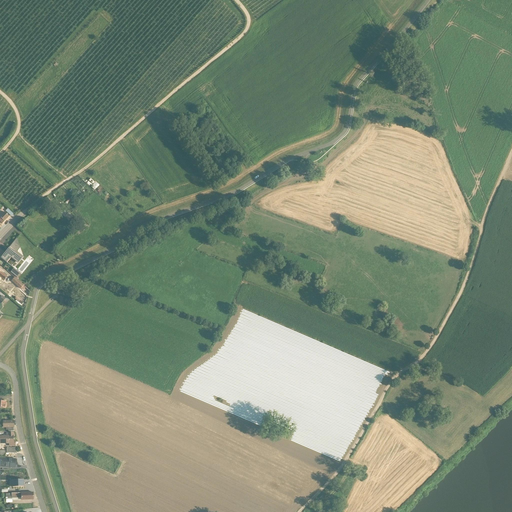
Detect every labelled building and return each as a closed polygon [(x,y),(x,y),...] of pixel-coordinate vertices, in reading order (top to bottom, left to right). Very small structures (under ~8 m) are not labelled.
[(48,197),(45,200),(45,199),(43,201),(48,206),(49,204),(48,204),(51,201),(48,197)] [(41,204),(32,212),(34,214),(43,206),(41,204)] [(55,205),(51,209),(58,215),(63,210),(60,208),(60,209),(55,205)] [(9,217),(4,213),(0,217),(0,222),(2,224),(9,217)] [(18,264),(24,258),(17,252),(20,249),(16,239),(0,259),(7,264),(11,258),(18,264)] [(20,274),(14,269),(11,273),(17,278),(20,274)] [(14,278),(12,281),(20,289),(21,289),(23,290),(25,288),(14,278)] [(22,305),(23,303),(22,302),(21,301),(16,297),(14,300),(13,299),(12,300),(21,307),(22,305)] [(8,432),(13,432),(13,428),(14,428),(13,421),(3,421),(0,421),(0,428),(3,428),(3,429),(6,428),(6,431),(8,431),(8,432)] [(9,446),(15,447),(15,441),(14,441),(14,433),(8,433),(9,445),(5,445),(5,447),(9,446)] [(9,444),(8,436),(0,436),(0,456),(5,457),(5,451),(4,451),(4,449),(0,448),(0,444),(9,444)] [(15,468),(16,459),(5,459),(5,457),(0,456),(0,470),(3,470),(3,468),(15,468)] [(13,489),(25,488),(24,480),(12,481),(13,489)] [(12,501),(33,500),(33,493),(11,493),(11,494),(6,494),(6,499),(4,500),(4,503),(6,503),(12,503),(12,501)]
